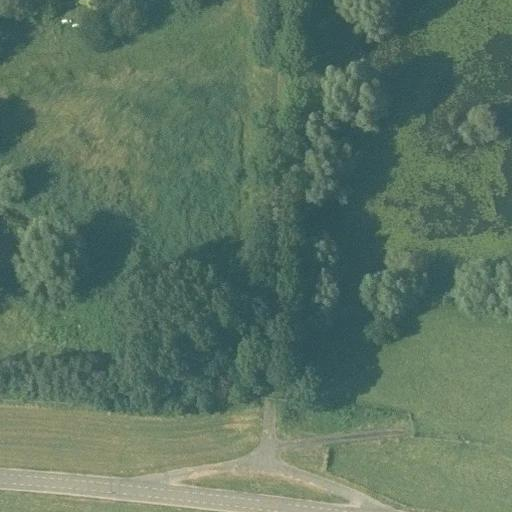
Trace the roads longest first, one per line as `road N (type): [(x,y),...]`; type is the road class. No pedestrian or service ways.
road 1 (track): [(279,0),(270,399)]
road 2 (unclassified): [(0,480),(296,511)]
